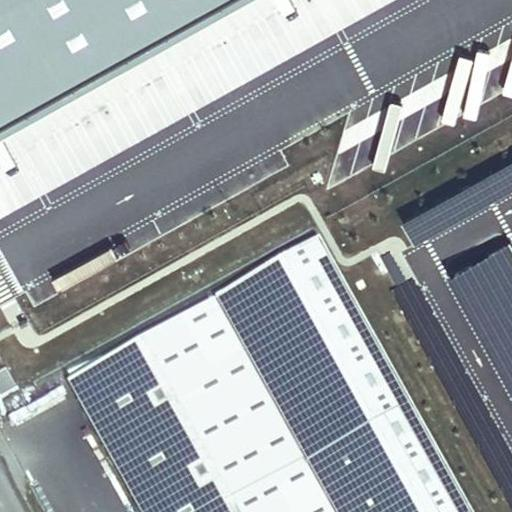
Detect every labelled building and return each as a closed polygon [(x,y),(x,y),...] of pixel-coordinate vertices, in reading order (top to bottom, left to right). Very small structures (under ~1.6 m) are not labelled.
[(0,0),(0,135),(245,0),(0,0)] [(511,159),(404,220),(415,240),(511,186),(511,159)] [(511,246),(510,242),(451,274),(511,384),(511,246)] [(468,511),(323,251),(70,391),(137,511),(468,511)] [(511,511),(511,459),(416,286),(393,298),(510,511),(511,511)]
